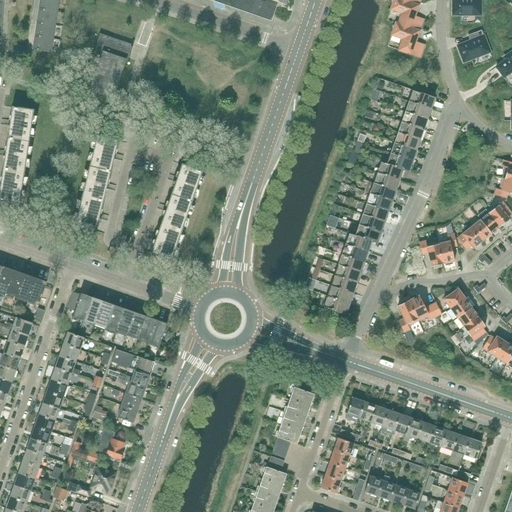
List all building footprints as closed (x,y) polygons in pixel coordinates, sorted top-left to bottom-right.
[(57,12),(58,0),(40,0),(39,9),(48,10),(57,12)] [(258,0),(221,0),(269,16),(273,5),(258,0)] [(402,14),(398,24),(419,31),(423,19),(415,17),(419,5),(402,0),(393,0),(390,10),(402,14)] [(481,15),(480,0),(452,0),(452,15),(481,15)] [(57,12),(48,10),(39,9),(37,22),(55,25),(57,12)] [(53,39),(55,25),(37,22),(35,36),(44,37),(53,39)] [(398,24),(396,23),(391,35),(403,39),(399,51),(420,58),(424,45),(415,42),(419,31),(398,24)] [(463,62),(490,52),(481,30),(468,36),(470,41),(457,46),(463,62)] [(114,39),(111,38),(100,34),(86,73),(94,76),(88,92),(112,100),(126,60),(127,61),(133,45),(118,40),(118,42),(113,40),(114,39)] [(53,39),(44,37),(35,36),(33,49),(51,52),(53,39)] [(503,77),(510,87),(511,85),(511,51),(504,58),(505,60),(496,67),(503,77)] [(430,109),(434,99),(412,91),(408,101),(430,109)] [(427,120),(430,109),(408,101),(405,112),(427,120)] [(28,142),(33,111),(12,108),(9,131),(8,139),(18,140),(28,142)] [(423,130),(427,120),(405,112),(401,122),(423,130)] [(420,140),(423,130),(401,122),(397,133),(420,140)] [(416,151),(420,140),(397,133),(394,143),(416,151)] [(116,149),(118,141),(97,136),(90,166),(100,169),(110,171),(112,164),(115,154),(116,149)] [(28,142),(18,140),(8,139),(7,146),(6,151),(4,162),(3,169),(13,171),(24,172),(28,142)] [(412,161),(416,151),(394,143),(390,153),(412,161)] [(408,172),(412,161),(390,153),(386,164),(403,170),(408,172)] [(505,168),(502,179),(511,181),(511,162),(503,160),(501,167),(505,168)] [(403,170),(386,164),(380,162),(377,173),(399,181),(403,170)] [(202,172),(189,167),(182,165),(178,178),(172,195),(192,202),(202,172)] [(110,171),(100,169),(90,166),(83,196),(93,199),(103,201),(105,194),(109,179),(110,171)] [(24,172),(13,171),(3,169),(0,190),(0,200),(19,203),(24,172)] [(395,191),(399,181),(377,173),(373,183),(395,191)] [(506,198),(507,193),(511,193),(511,181),(502,179),(499,190),(495,189),(494,195),(506,198)] [(395,191),(373,183),(368,181),(364,192),(369,194),(392,201),(395,191)] [(388,212),(392,201),(369,194),(366,204),(388,212)] [(181,231),(192,202),(172,195),(162,224),(171,227),(181,231)] [(103,201),(93,199),(83,196),(75,227),(96,232),(100,214),(101,209),(103,201)] [(498,206),(489,213),(500,227),(509,220),(507,217),(511,214),(502,202),(498,206)] [(384,222),(388,212),(366,204),(362,215),(384,222)] [(500,227),(489,213),(480,220),(491,234),(500,227)] [(381,233),(384,222),(362,215),(358,225),(381,233)] [(471,227),(482,241),(491,234),(480,220),(471,227)] [(181,231),(171,227),(162,224),(156,241),(153,248),(151,253),(171,260),(175,248),(181,231)] [(377,243),(381,233),(358,225),(355,236),(371,241),(377,243)] [(473,249),(482,241),(471,227),(462,235),(457,239),(466,250),(471,246),(473,249)] [(371,241),(355,236),(349,234),(345,244),(357,248),(367,252),(371,241)] [(457,246),(454,234),(447,236),(448,240),(437,242),(443,264),(445,264),(445,266),(452,264),(452,262),(454,261),(451,248),(457,246)] [(426,245),(425,241),(419,243),(422,255),(428,254),(431,267),(433,267),(434,269),(442,267),(441,265),(443,264),(437,242),(426,245)] [(367,252),(357,248),(345,244),(341,255),(364,262),(367,252)] [(360,273),(364,262),(341,255),(338,265),(360,273)] [(479,260),(479,261),(482,264),(484,261),(487,258),(484,255),(479,260)] [(356,283),(360,273),(338,265),(334,276),(356,283)] [(3,267),(0,277),(0,292),(6,294),(14,271),(3,267)] [(14,271),(6,294),(17,298),(25,275),(14,271)] [(25,275),(17,298),(28,302),(36,278),(25,275)] [(353,294),(356,283),(334,276),(330,286),(353,294)] [(46,282),(36,278),(28,302),(38,306),(46,282)] [(349,304),(353,294),(330,286),(327,296),(349,304)] [(465,298),(458,289),(453,292),(452,290),(447,294),(448,296),(443,299),(450,309),(465,298)] [(81,294),(80,295),(73,292),(67,309),(75,312),(73,317),(83,321),(92,298),(81,294)] [(416,297),(415,295),(409,298),(410,300),(408,301),(418,321),(428,316),(430,320),(435,317),(430,306),(425,308),(419,296),(416,297)] [(345,315),(349,304),(327,296),(323,307),(345,315)] [(92,298),(83,321),(94,325),(102,301),(92,298)] [(457,318),(471,308),(465,298),(450,309),(457,318)] [(406,302),(405,300),(398,303),(399,305),(397,306),(404,319),(398,322),(404,333),(410,330),(408,326),(418,321),(408,301),(406,302)] [(102,301),(94,325),(105,329),(113,305),(102,301)] [(441,314),(436,303),(430,306),(435,317),(441,314)] [(113,305),(105,329),(116,332),(124,309),(113,305)] [(463,327),(478,317),(471,308),(457,318),(463,327)] [(124,309),(116,332),(126,336),(135,313),(124,309)] [(135,313),(126,336),(137,340),(145,316),(135,313)] [(145,316),(137,340),(148,344),(156,320),(145,316)] [(503,316),(502,318),(500,319),(506,325),(509,322),(506,319),(503,316)] [(485,327),(478,317),(463,327),(470,337),(474,341),(486,333),(482,328),(485,327)] [(28,336),(32,324),(16,318),(13,325),(7,323),(5,328),(11,330),(28,336)] [(156,320),(148,344),(159,347),(167,324),(156,320)] [(24,347),(28,336),(11,330),(7,342),(24,347)] [(79,350),(84,338),(67,332),(67,333),(63,344),(79,350)] [(490,336),(482,349),(487,352),(497,358),(506,343),(496,337),(494,339),(490,336)] [(20,359),(24,347),(7,342),(3,353),(20,359)] [(497,358),(506,364),(506,365),(511,355),(511,346),(506,343),(497,358)] [(75,362),(79,350),(63,344),(59,356),(75,362)] [(148,375),(152,362),(116,349),(111,362),(135,370),(148,375)] [(0,365),(16,371),(20,359),(3,353),(0,362),(0,365)] [(71,373),(75,362),(59,356),(55,368),(71,373)] [(0,378),(12,382),(16,371),(0,365),(0,378)] [(67,385),(71,373),(55,368),(51,380),(67,385)] [(120,373),(120,374),(109,370),(107,374),(117,378),(146,388),(150,375),(148,375),(135,370),(132,378),(126,376),(126,375),(120,373)] [(0,391),(8,394),(12,382),(0,378),(0,391)] [(142,399),(146,388),(117,378),(115,382),(128,387),(125,394),(142,399)] [(63,397),(67,385),(51,380),(47,391),(63,397)] [(310,407),(314,395),(294,388),(289,400),(310,407)] [(59,409),(63,397),(47,391),(43,403),(59,409)] [(94,402),(96,395),(90,393),(87,399),(94,402)] [(138,411),(142,399),(125,394),(121,405),(138,411)] [(357,423),(359,418),(364,402),(352,398),(345,419),(357,423)] [(305,419),(310,407),(289,400),(285,412),(305,419)] [(370,422),(376,406),(364,402),(359,418),(370,422)] [(55,420),(59,409),(43,403),(39,415),(55,420)] [(133,423),(138,411),(121,405),(117,418),(133,423)] [(382,426),(388,410),(376,406),(370,422),(382,426)] [(394,430),(399,414),(388,410),(382,426),(394,430)] [(104,421),(106,415),(94,411),(92,417),(104,421)] [(301,432),(305,419),(285,412),(281,425),(301,432)] [(405,435),(411,419),(399,414),(394,430),(405,435)] [(51,432),(55,420),(39,415),(35,426),(51,432)] [(416,442),(417,439),(423,423),(411,419),(405,435),(403,441),(408,442),(409,439),(416,442)] [(429,443),(434,427),(423,423),(417,439),(429,443)] [(297,444),(301,432),(281,425),(276,437),(277,438),(291,442),(297,444)] [(51,445),(53,440),(49,438),(51,432),(35,426),(30,438),(47,444),(51,445)] [(440,447),(446,431),(434,427),(429,443),(440,447)] [(112,439),(114,433),(104,430),(97,450),(107,454),(106,456),(120,460),(121,458),(122,457),(123,454),(122,453),(123,450),(122,450),(124,443),(112,439)] [(359,436),(353,434),(341,430),(339,435),(357,442),(359,436)] [(452,451),(458,435),(446,431),(440,447),(452,451)] [(464,455),(469,439),(458,435),(452,451),(464,455)] [(43,456),(47,444),(30,438),(26,450),(43,456)] [(289,448),(291,442),(277,438),(276,443),(289,448)] [(349,456),(353,444),(338,438),(333,451),(349,456)] [(476,459),(481,443),(469,439),(464,455),(476,459)] [(70,454),(78,457),(79,457),(76,456),(80,444),(74,442),(70,454)] [(287,453),(289,448),(276,443),(274,448),(287,453)] [(285,459),(287,453),(274,448),(272,454),(285,459)] [(39,467),(43,456),(26,450),(22,462),(39,467)] [(94,462),(97,455),(82,450),(79,457),(94,462)] [(345,469),(349,456),(333,451),(329,463),(345,469)] [(78,460),(78,457),(70,454),(66,466),(70,467),(73,458),(78,460)] [(421,464),(423,459),(411,455),(410,460),(421,464)] [(282,467),(284,461),(271,457),(269,462),(282,467)] [(414,470),(416,465),(403,461),(402,466),(414,470)] [(35,479),(39,467),(22,462),(18,473),(35,479)] [(280,472),(282,467),(269,462),(267,467),(280,472)] [(340,481),(345,469),(329,463),(325,476),(340,481)] [(113,480),(115,474),(95,467),(92,473),(96,474),(91,488),(106,493),(108,487),(110,488),(111,486),(112,486),(114,481),(113,480)] [(280,472),(267,467),(266,467),(262,480),(282,487),(286,474),(280,472)] [(468,481),(471,475),(458,471),(456,476),(468,481)] [(31,491),(35,479),(18,473),(14,485),(31,491)] [(336,494),(340,481),(325,476),(320,488),(336,494)] [(377,496),(382,481),(370,476),(364,492),(377,496)] [(389,501),(395,485),(388,483),(389,478),(384,476),(382,481),(377,496),(389,501)] [(463,496),(467,483),(452,478),(447,491),(463,496)] [(357,487),(362,489),(365,481),(359,479),(357,487)] [(278,499),(282,487),(262,480),(257,492),(278,499)] [(77,494),(78,492),(77,492),(79,486),(73,484),(70,492),(77,494)] [(26,502),(31,491),(14,485),(10,497),(26,502)] [(402,505),(407,490),(395,485),(389,501),(402,505)] [(88,496),(90,490),(79,486),(77,492),(78,492),(88,496)] [(67,491),(58,488),(57,487),(55,492),(65,496),(67,491)] [(358,501),(362,489),(357,487),(352,499),(358,501)] [(414,509),(420,494),(407,490),(402,505),(414,509)] [(459,508),(463,496),(447,491),(443,503),(459,508)] [(64,501),(65,496),(55,492),(53,497),(64,501)] [(273,511),(278,499),(257,492),(253,504),(273,511)] [(16,511),(23,511),(26,502),(10,497),(6,508),(16,511)] [(457,511),(459,508),(443,503),(439,511),(457,511)]
